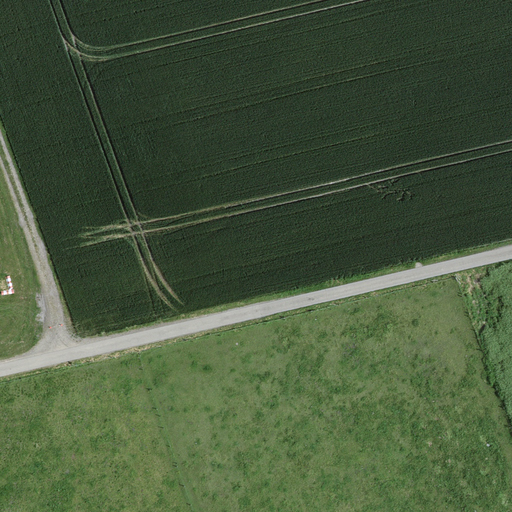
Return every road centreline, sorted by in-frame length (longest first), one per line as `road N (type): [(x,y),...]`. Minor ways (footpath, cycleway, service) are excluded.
road 1 (track): [(511,249),(69,352)]
road 2 (track): [(69,352),(0,162)]
